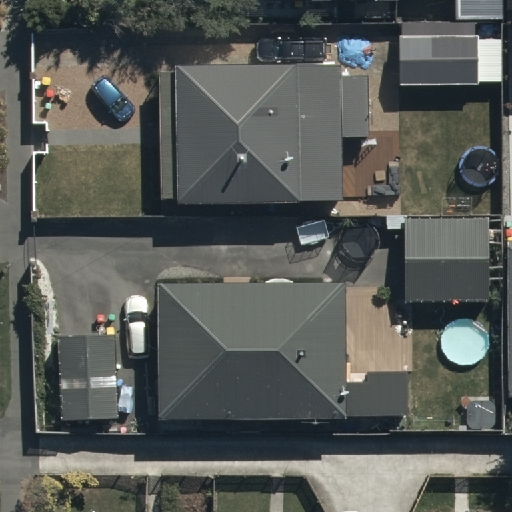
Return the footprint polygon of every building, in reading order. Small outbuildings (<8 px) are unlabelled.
[(456,0),(456,11),(503,11),(503,0),(456,0)] [(479,24),(397,26),(398,82),(480,81),(479,24)] [(177,175),(177,189),(341,190),(341,128),(367,128),(367,66),(342,66),(342,53),(160,52),(160,175),(177,175)] [(490,209),(405,209),(405,298),(490,297),(490,209)] [(344,270),(161,270),(161,404),(409,404),(409,359),(345,360),(344,270)] [(60,418),(119,417),(116,326),(58,328),(60,418)]
